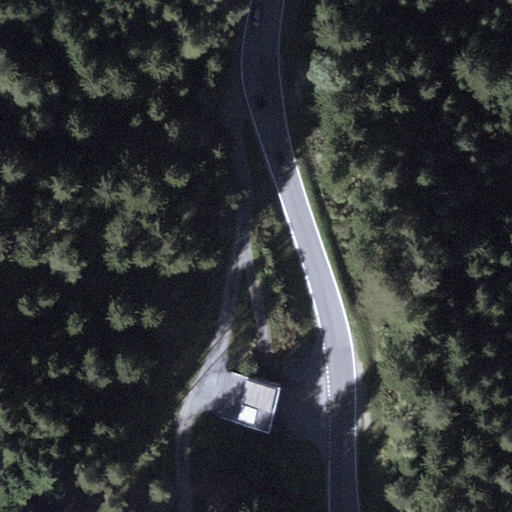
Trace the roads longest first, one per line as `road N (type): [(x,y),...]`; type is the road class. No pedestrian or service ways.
road 1 (tertiary): [(266,0),(258,54),(264,104),(343,356),(348,511)]
road 2 (track): [(264,104),(191,458),(192,511)]
